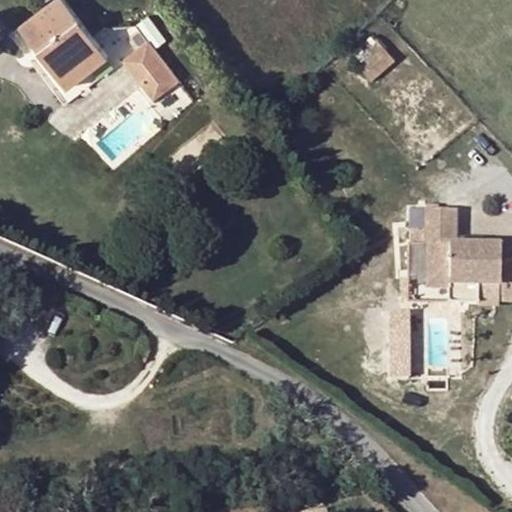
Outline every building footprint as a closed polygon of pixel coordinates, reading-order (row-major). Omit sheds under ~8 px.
[(62,0),(52,0),(20,26),(68,88),(107,57),(62,0)] [(385,51),(373,36),(349,57),(362,71),(385,51)] [(123,60),(139,81),(156,68),(160,74),(164,71),(171,80),(175,77),(147,41),(123,60)] [(156,68),(139,81),(154,100),(179,81),(175,77),(171,80),(164,71),(160,74),(156,68)] [(451,210),(420,209),(419,244),(422,244),(422,285),(443,285),(473,286),(496,286),(496,281),(511,281),(511,245),(450,245),(451,210)] [(473,286),(443,285),(443,303),(473,304),(473,286)]
